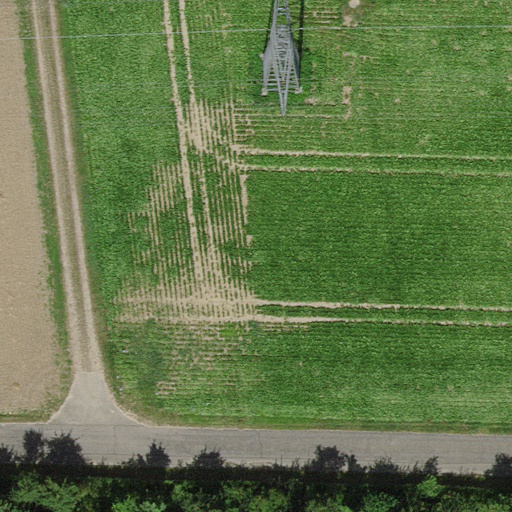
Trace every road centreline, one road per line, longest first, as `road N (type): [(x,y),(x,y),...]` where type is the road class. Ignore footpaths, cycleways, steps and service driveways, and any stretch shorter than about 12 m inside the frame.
road 1 (track): [(0,443),(511,461)]
road 2 (track): [(33,0),(85,445)]
